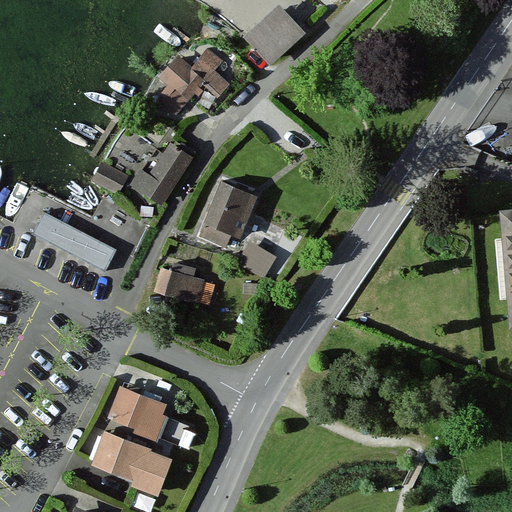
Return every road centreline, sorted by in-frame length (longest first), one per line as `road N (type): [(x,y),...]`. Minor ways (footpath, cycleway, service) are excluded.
road 1 (residential): [(511,20),(257,401)]
road 2 (residential): [(357,0),(213,134),(115,322)]
road 3 (residential): [(115,322),(23,511)]
road 4 (residential): [(257,401),(115,322)]
road 5 (residential): [(257,401),(206,511)]
